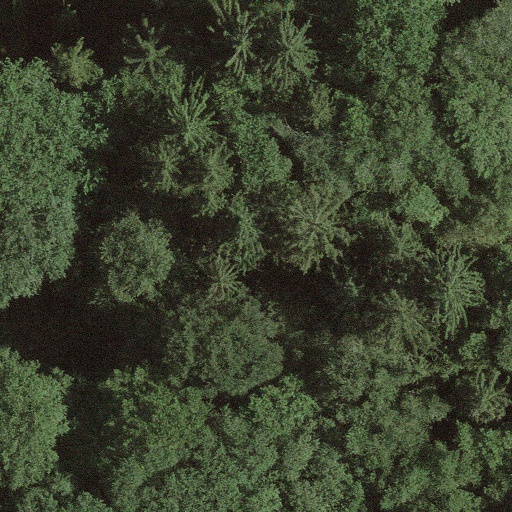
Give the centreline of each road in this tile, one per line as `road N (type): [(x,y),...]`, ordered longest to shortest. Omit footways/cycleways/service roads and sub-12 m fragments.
road 1 (track): [(511,382),(267,302),(184,241),(49,49)]
road 2 (track): [(45,0),(49,49),(0,119)]
